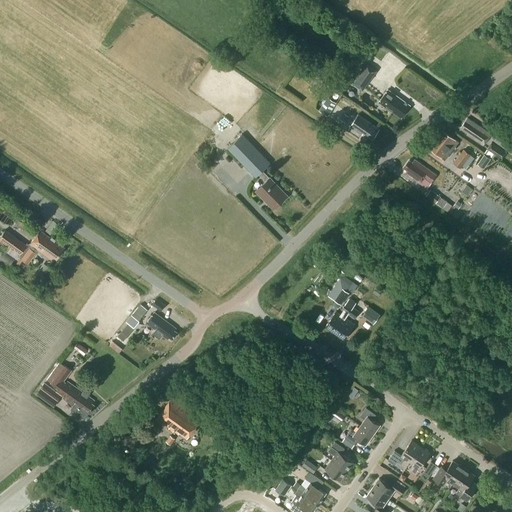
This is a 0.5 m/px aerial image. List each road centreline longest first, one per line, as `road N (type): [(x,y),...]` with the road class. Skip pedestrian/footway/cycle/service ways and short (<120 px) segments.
road 1 (unclassified): [(240,301),(353,183),(511,68)]
road 2 (unclassified): [(0,501),(188,348),(206,318)]
road 3 (unclassified): [(206,318),(0,174)]
road 4 (residential): [(407,412),(240,301)]
road 5 (residential): [(511,483),(407,412)]
road 6 (residential): [(337,511),(407,412)]
